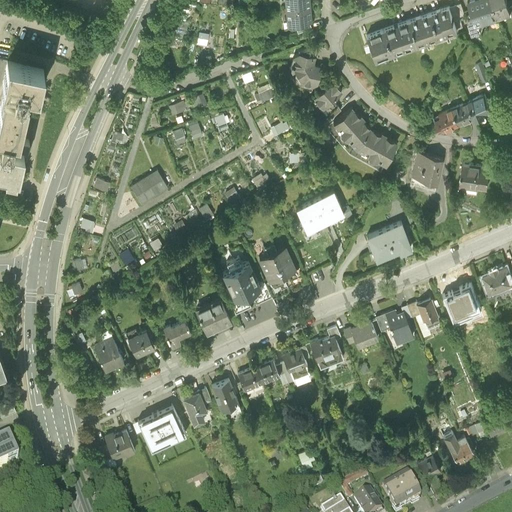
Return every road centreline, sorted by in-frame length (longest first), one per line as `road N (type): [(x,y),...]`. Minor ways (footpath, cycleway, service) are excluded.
road 1 (residential): [(511,228),(59,423)]
road 2 (secondary): [(140,0),(55,178),(34,265)]
road 3 (secondary): [(53,267),(70,192),(152,0)]
road 4 (residential): [(329,25),(348,74),(402,123),(446,138),(511,139)]
road 5 (secondary): [(34,265),(29,342),(40,428)]
road 6 (secondary): [(59,423),(49,345),(53,267)]
